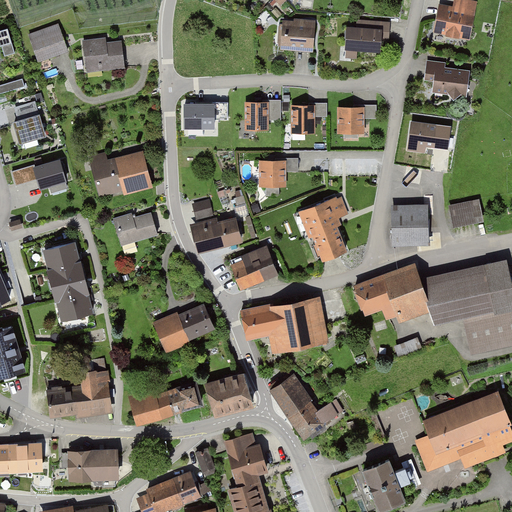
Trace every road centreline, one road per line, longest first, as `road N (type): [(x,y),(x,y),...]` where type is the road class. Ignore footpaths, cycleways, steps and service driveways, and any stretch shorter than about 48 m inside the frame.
road 1 (residential): [(168,86),(335,86),(403,77)]
road 2 (unclassified): [(225,302),(178,224),(168,86)]
road 3 (residential): [(373,269),(403,77)]
road 4 (residential): [(225,302),(373,269)]
road 5 (residential): [(373,269),(511,239)]
road 6 (unclassified): [(62,431),(191,430)]
road 7 (residential): [(0,498),(125,497)]
road 8 (unclassified): [(266,417),(225,302)]
